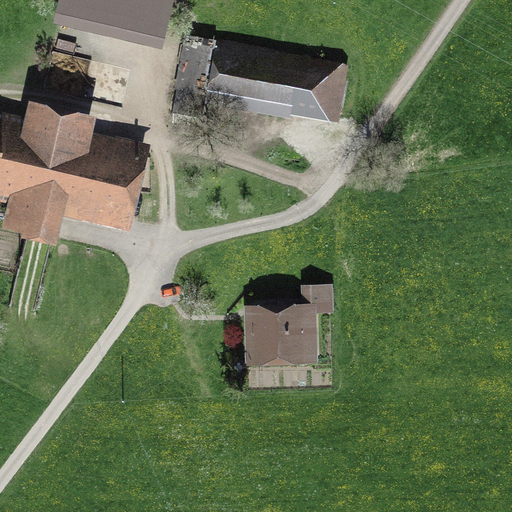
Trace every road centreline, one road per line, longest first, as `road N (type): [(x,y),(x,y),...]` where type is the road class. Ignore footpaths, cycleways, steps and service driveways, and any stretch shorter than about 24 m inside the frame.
road 1 (track): [(464,0),(309,207),(186,241),(155,260)]
road 2 (track): [(148,71),(167,163),(169,220),(155,260)]
